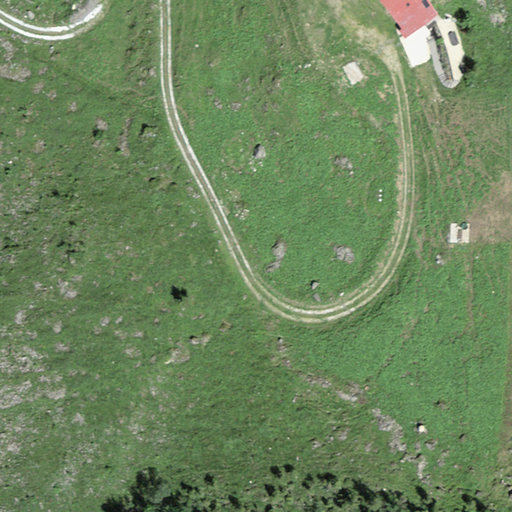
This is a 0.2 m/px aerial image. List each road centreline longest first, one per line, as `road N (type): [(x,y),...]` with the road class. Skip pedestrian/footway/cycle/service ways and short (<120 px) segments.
road 1 (track): [(169,0),(174,107),(183,134),(270,302),(344,317),(380,292),(407,246),(415,186),(397,64)]
road 2 (track): [(0,11),(38,31),(69,30),(109,0)]
